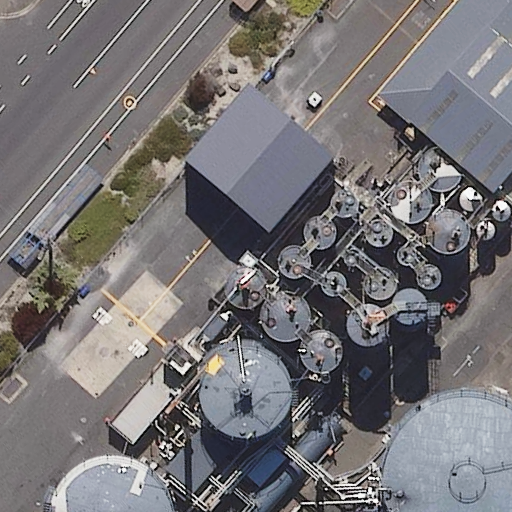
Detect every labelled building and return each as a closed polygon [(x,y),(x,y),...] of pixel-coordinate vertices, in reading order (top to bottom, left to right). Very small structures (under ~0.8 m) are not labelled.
[(511,187),(511,0),(477,0),(393,94),(505,195),(511,187)] [(335,160),(253,86),(183,164),(265,237),(335,160)] [(413,334),(427,346),(458,308),(447,299),(511,220),(511,208),(442,150),(389,214),(359,189),(288,274),(267,256),(228,304),(341,398),(372,361),(383,370),(413,334)] [(511,340),(502,351),(511,359),(511,340)] [(207,371),(179,346),(111,425),(139,449),(207,371)] [(228,444),(250,450),(265,448),(279,441),(293,422),(296,407),(291,384),(275,368),(260,362),(245,361),(224,371),(213,382),(207,396),(209,420),(216,433),(228,444)] [(511,511),(511,402),(481,397),(451,404),(424,420),(406,446),(398,476),(402,507),(404,511),(511,511)] [(164,511),(161,499),(147,482),(128,471),(106,468),(85,473),(67,485),(55,502),(52,511),(164,511)]
